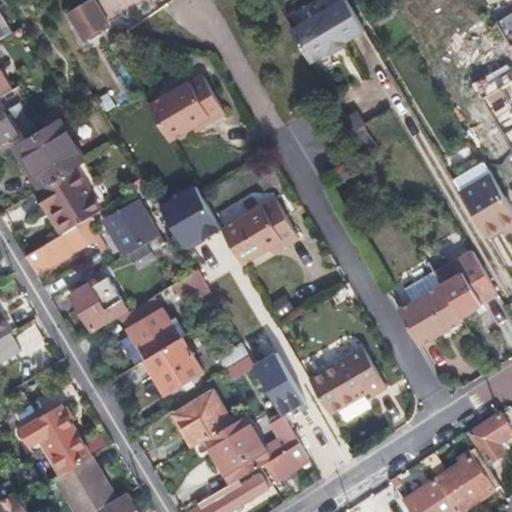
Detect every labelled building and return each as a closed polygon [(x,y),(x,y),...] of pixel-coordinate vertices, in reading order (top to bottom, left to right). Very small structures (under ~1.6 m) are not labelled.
[(89,0),(67,13),(84,41),(110,26),(94,0),(89,0)] [(348,0),(345,0),(294,31),(313,61),(331,50),(332,53),(350,42),(348,40),(366,29),(348,0)] [(10,5),(1,10),(13,31),(22,26),(10,5)] [(0,39),(13,31),(1,10),(0,8),(0,39)] [(511,41),(511,28),(505,16),(496,21),(510,43),(511,41)] [(435,22),(420,29),(438,64),(453,57),(435,22)] [(511,68),(509,64),(474,84),(511,147),(511,68)] [(0,94),(12,87),(0,66),(0,94)] [(227,113),(203,74),(151,105),(171,141),(195,127),(211,118),(213,122),(227,113)] [(14,89),(0,98),(0,102),(8,116),(24,105),(14,89)] [(347,113),(355,128),(387,111),(379,96),(347,113)] [(8,116),(0,102),(0,144),(19,133),(8,116)] [(88,162),(61,118),(20,143),(47,187),(77,168),(88,162)] [(213,122),(211,118),(195,127),(197,131),(213,122)] [(366,152),(367,154),(378,148),(364,125),(354,132),(366,152)] [(511,206),(485,162),(455,179),(489,238),(503,229),(511,223),(511,206)] [(47,187),(38,192),(45,203),(49,200),(68,231),(89,218),(103,210),(77,168),(47,187)] [(148,183),(135,191),(143,197),(145,198),(148,197),(155,195),(148,183)] [(157,212),(148,197),(145,198),(143,197),(136,201),(155,231),(161,228),(153,214),(157,212)] [(224,230),(244,264),(271,249),(284,241),(286,245),(299,237),(276,199),(224,230)] [(68,231),(49,200),(45,203),(64,234),(68,231)] [(155,231),(136,201),(103,221),(122,251),(155,231)] [(64,234),(28,256),(40,275),(49,269),(49,267),(79,249),(76,245),(85,239),(88,245),(98,240),(99,235),(89,218),(68,231),(64,234)] [(511,223),(503,229),(507,235),(511,232),(511,223)] [(79,249),(79,251),(88,245),(85,239),(76,245),(79,249)] [(284,241),(271,249),(273,253),(286,245),(284,241)] [(157,258),(148,244),(132,254),(141,268),(157,258)] [(474,251),(437,273),(463,317),(483,304),(482,302),(499,292),(474,251)] [(171,277),(176,283),(199,269),(195,263),(171,277)] [(176,283),(173,285),(182,300),(166,310),(183,338),(184,337),(202,326),(190,305),(212,291),(199,269),(176,283)] [(415,302),(401,310),(422,345),(465,320),(463,317),(437,273),(436,271),(406,288),(415,302)] [(70,294),(93,332),(130,310),(110,277),(93,287),(90,282),(70,294)] [(156,295),(121,317),(128,328),(163,306),(156,295)] [(163,306),(128,328),(147,360),(183,338),(166,310),(163,306)] [(14,331),(0,307),(0,339),(12,333),(14,331)] [(12,333),(0,339),(0,364),(23,351),(12,333)] [(205,371),(184,337),(183,338),(147,360),(168,394),(205,371)] [(388,387),(365,347),(311,379),(324,401),(332,414),(370,392),(373,396),(388,387)] [(241,361),(236,352),(222,361),(227,369),(241,361)] [(256,366),(250,356),(241,361),(227,369),(233,380),(256,366)] [(289,382),(274,356),(256,366),(271,393),(289,382)] [(302,382),(317,406),(324,401),(311,379),(310,377),(302,382)] [(235,423),(215,390),(175,414),(195,447),(206,440),(235,423)] [(347,440),(332,414),(324,401),(317,406),(298,417),(321,456),(347,440)] [(65,471),(93,454),(64,406),(28,428),(37,443),(45,438),(65,471)] [(511,438),(511,430),(501,414),(471,434),(492,466),(508,454),(502,445),(511,438)] [(265,445),(247,415),(235,423),(206,440),(232,484),(240,478),(266,463),(301,442),(284,415),(271,423),(280,437),(265,445)] [(312,461),(301,442),(266,463),(277,482),(312,461)] [(436,453),(423,461),(437,482),(456,511),(467,511),(503,488),(477,449),(459,460),(462,465),(450,473),(436,453)] [(56,478),(76,511),(95,511),(120,498),(93,455),(56,478)] [(261,474),(244,484),(240,478),(232,484),(187,511),(230,511),(270,488),(261,474)] [(402,484),(398,478),(392,482),(396,488),(402,484)] [(456,511),(437,482),(406,502),(412,511),(456,511)] [(36,511),(19,485),(0,497),(0,511),(36,511)] [(141,511),(129,492),(120,498),(95,511),(141,511)]
